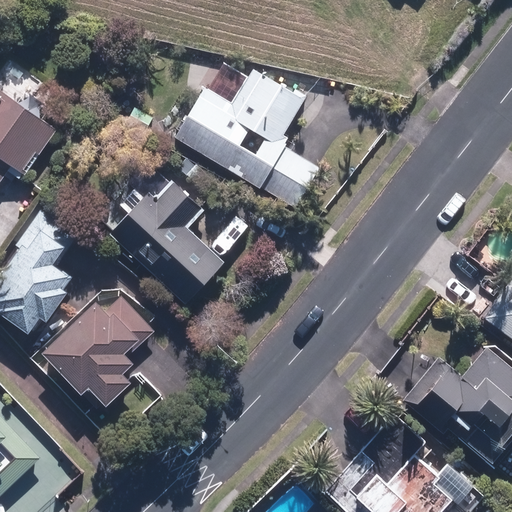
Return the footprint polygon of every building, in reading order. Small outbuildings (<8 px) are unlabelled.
[(203,86),(174,137),(298,208),(320,169),(281,148),(309,98),(255,68),(234,104),(203,86)] [(0,181),(11,165),(25,175),(54,134),(39,124),(50,109),(24,91),(16,103),(0,92),(0,181)] [(214,178),(185,156),(174,171),(203,192),(214,178)] [(125,217),(131,222),(204,289),(227,265),(188,230),(206,211),(174,183),(163,195),(155,188),(144,201),(132,190),(117,205),(127,214),(125,217)] [(76,231),(42,206),(14,245),(22,251),(0,280),(0,310),(34,335),(46,320),(48,321),(67,296),(59,291),(69,277),(52,264),(76,231)] [(460,249),(439,273),(471,301),(492,277),(460,249)] [(511,277),(482,316),(511,338),(511,277)] [(106,314),(96,304),(40,353),(80,398),(83,395),(100,414),(130,388),(121,378),(136,365),(130,358),(159,332),(127,296),(106,314)] [(461,376),(438,357),(402,402),(442,433),(445,429),(489,464),(511,435),(511,431),(509,429),(511,425),(511,365),(486,345),(461,376)] [(70,483),(0,403),(0,511),(59,511),(63,509),(53,497),(70,483)] [(425,441),(392,412),(323,488),(339,503),(350,492),(372,511),(466,511),(483,493),(446,459),(434,473),(413,454),(425,441)]
